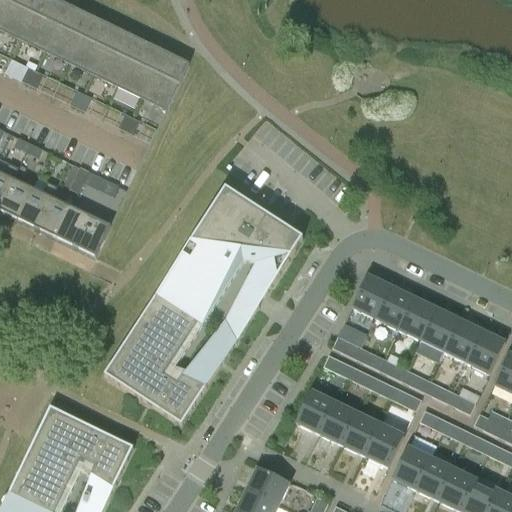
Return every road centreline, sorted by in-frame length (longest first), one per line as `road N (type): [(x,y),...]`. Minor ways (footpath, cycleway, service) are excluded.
road 1 (residential): [(511,302),(369,236),(353,237),(177,511)]
road 2 (residential): [(145,161),(0,94)]
